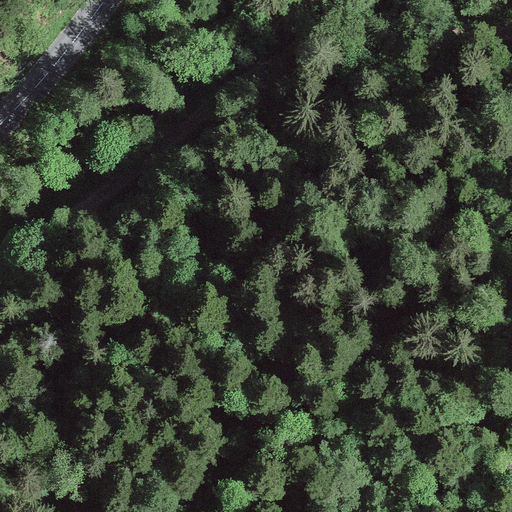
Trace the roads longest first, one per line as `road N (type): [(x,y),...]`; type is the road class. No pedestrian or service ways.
road 1 (track): [(511,11),(417,17),(296,42),(0,258)]
road 2 (secondary): [(0,122),(103,0)]
